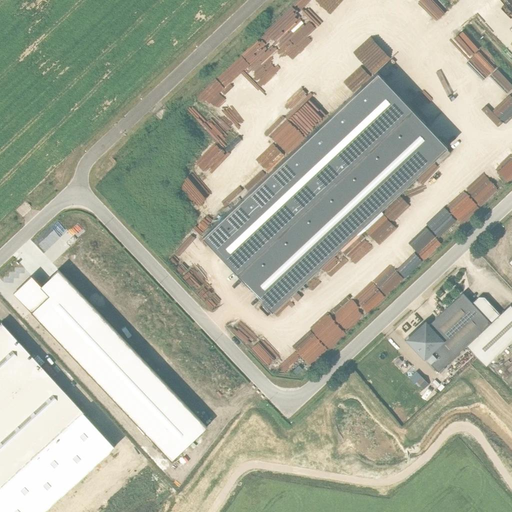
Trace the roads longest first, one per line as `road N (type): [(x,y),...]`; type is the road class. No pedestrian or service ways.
road 1 (unclassified): [(79,199),(95,205),(274,393),(292,396),(511,199)]
road 2 (unknown): [(237,300),(269,331),(289,333),(487,145)]
road 3 (unclassified): [(79,199),(87,159),(255,0)]
road 4 (unknown): [(487,145),(359,18)]
